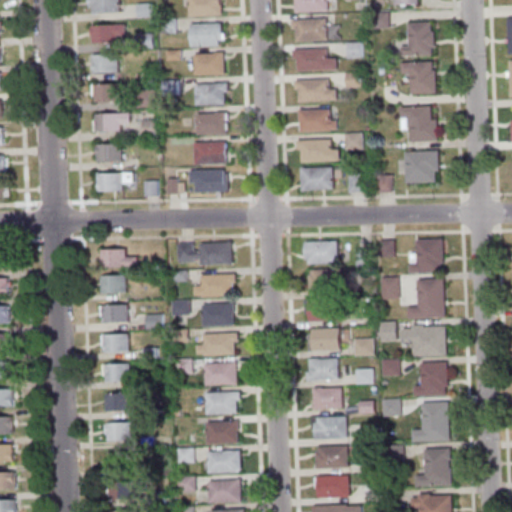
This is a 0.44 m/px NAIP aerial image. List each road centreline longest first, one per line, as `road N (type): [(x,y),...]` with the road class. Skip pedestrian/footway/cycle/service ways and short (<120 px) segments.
road 1 (residential): [(278,511),(257,0)]
road 2 (residential): [(489,511),(469,0)]
road 3 (residential): [(63,511),(43,0)]
road 4 (residential): [(511,212),(0,222)]
